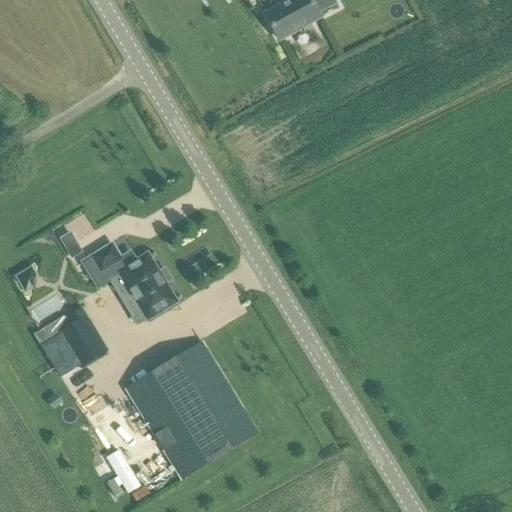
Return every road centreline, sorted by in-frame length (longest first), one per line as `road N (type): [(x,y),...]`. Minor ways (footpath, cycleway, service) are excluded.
road 1 (unclassified): [(416,511),(100,0)]
road 2 (track): [(0,153),(143,68)]
